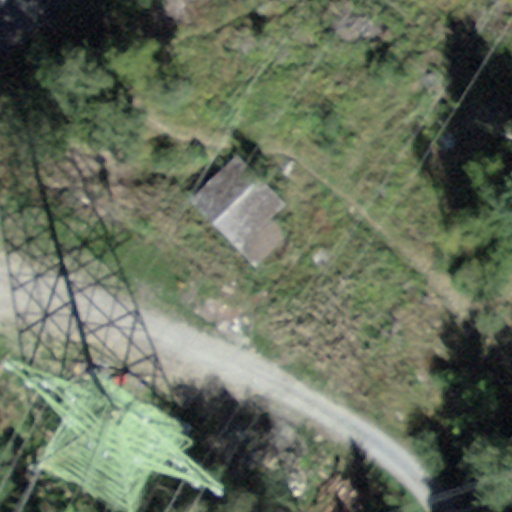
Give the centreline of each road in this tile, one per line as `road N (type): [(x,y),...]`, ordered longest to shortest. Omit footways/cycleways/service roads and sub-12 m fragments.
road 1 (track): [(0,258),(179,354),(364,416),(454,511)]
road 2 (unclassified): [(0,98),(34,57),(116,0)]
